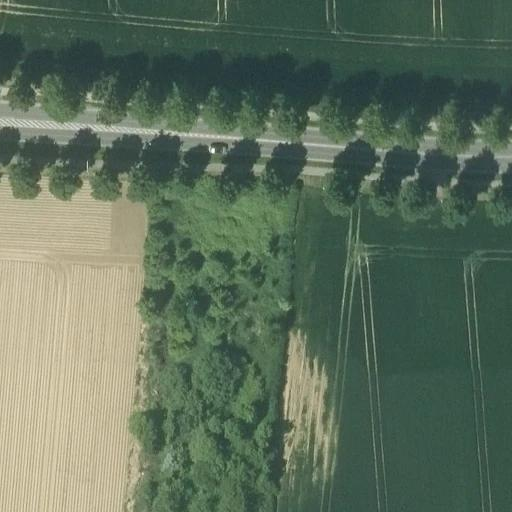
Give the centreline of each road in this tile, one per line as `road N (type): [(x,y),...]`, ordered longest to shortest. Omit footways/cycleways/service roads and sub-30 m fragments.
road 1 (track): [(511,109),(0,66)]
road 2 (secondary): [(0,121),(511,157)]
